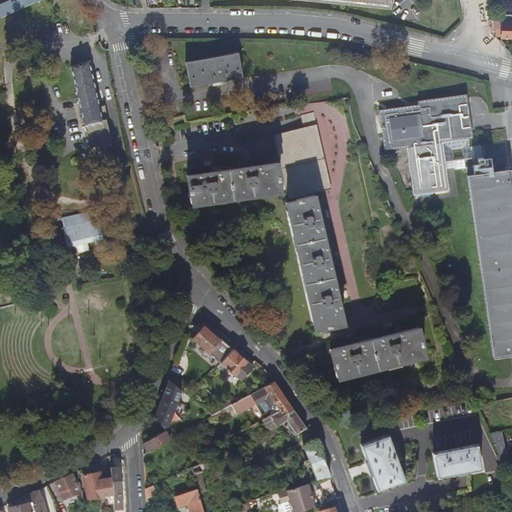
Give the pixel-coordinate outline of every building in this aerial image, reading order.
[(22,0),(0,9),(0,18),(20,9),(41,0),(22,0)] [(501,15),(494,15),(494,27),(502,28),(502,37),(511,37),(511,23),(501,23),(501,15)] [(185,62),(190,87),(243,77),(238,53),(185,62)] [(91,61),(72,67),(79,97),(95,166),(111,162),(107,145),(112,144),(107,121),(109,121),(106,106),(100,108),(91,61)] [(406,147),(442,142),(469,138),(472,138),(471,132),(467,98),(466,94),(417,101),(418,105),(378,110),(384,149),(406,147)] [(302,122),(303,129),(274,136),(288,199),(330,190),(316,127),(313,114),(301,117),(302,122)] [(442,142),(406,147),(413,195),(449,190),(442,142)] [(203,168),(204,174),(187,176),(186,176),(189,195),(190,195),(191,205),(270,193),(278,192),(277,182),(278,182),(276,164),(274,164),(251,167),(250,162),(243,163),(244,168),(211,173),(210,167),(203,168)] [(467,175),(492,357),(511,354),(511,192),(509,169),(467,175)] [(325,254),(318,222),(324,221),(323,214),(317,215),(313,198),(295,202),(285,205),(311,323),(313,330),(323,328),(323,329),(341,325),(341,324),(336,301),(341,300),(340,292),(334,294),(329,270),(327,261),(333,260),(331,253),(325,254)] [(63,231),(67,249),(103,241),(101,232),(103,231),(102,230),(101,230),(99,222),(100,221),(100,220),(99,220),(98,219),(97,220),(95,212),(62,220),(63,228),(62,228),(63,230),(61,230),(61,231),(63,231)] [(208,322),(199,324),(203,327),(193,340),(221,363),(231,350),(213,335),(217,330),(208,322)] [(383,332),(385,337),(353,345),(352,340),(344,342),(345,347),(329,351),(329,353),(333,368),(334,368),(337,379),(404,361),(422,357),(419,346),(421,345),(416,328),(392,335),(391,330),(383,332)] [(221,363),(220,364),(234,375),(245,361),(232,350),(231,350),(221,363)] [(169,380),(181,391),(186,385),(171,372),(170,371),(167,378),(169,380)] [(181,391),(169,380),(154,416),(164,429),(169,426),(177,404),(176,403),(181,391)] [(283,416),(293,410),(274,382),(249,395),(255,405),(263,418),(279,410),(283,416)] [(233,404),(239,401),(228,383),(222,386),(233,404)] [(229,407),(224,409),(230,419),(255,405),(249,395),(239,401),(233,404),(229,407)] [(212,416),(224,409),(229,407),(225,403),(208,413),(212,416)] [(306,427),(293,410),(283,416),(279,410),(263,418),(261,420),(265,425),(271,420),(276,427),(286,419),(296,434),(306,427)] [(177,423),(182,432),(199,423),(194,414),(177,423)] [(256,422),(247,426),(251,434),(260,429),(256,422)] [(336,438),(337,438),(343,436),(340,427),(333,430),(336,438)] [(171,439),(170,439),(167,432),(142,445),(143,455),(171,439)] [(388,434),(361,444),(364,454),(377,490),(405,480),(388,434)] [(317,480),(330,476),(319,446),(316,442),(305,446),(317,480)] [(476,445),(432,452),(436,476),(480,468),(476,445)] [(229,455),(228,452),(226,452),(225,451),(223,450),(220,450),(218,452),(216,454),(216,456),(218,459),(219,460),(222,461),(224,460),(225,459),(227,458),(227,455),(229,455)] [(505,467),(511,466),(503,451),(498,452),(505,467)] [(198,490),(199,492),(206,489),(202,472),(216,465),(214,458),(213,458),(192,467),(198,490)] [(113,504),(113,511),(122,511),(119,468),(110,468),(111,478),(112,488),(113,504)] [(105,505),(113,504),(112,488),(111,478),(103,479),(104,482),(101,483),(101,480),(99,472),(83,475),(87,499),(104,496),(105,505)] [(235,473),(230,474),(239,505),(245,503),(235,473)] [(81,493),(81,492),(72,474),(55,482),(64,501),(81,493)] [(314,504),(317,503),(313,490),(310,491),(308,483),(290,489),(277,493),(280,503),(289,500),(293,511),(296,511),(315,506),(314,504)] [(155,495),(151,486),(145,489),(146,499),(155,495)] [(45,511),(42,500),(38,490),(30,494),(32,503),(34,511),(45,511)] [(182,506),(201,499),(199,492),(198,490),(176,496),(179,507),(182,506)] [(204,511),(201,499),(182,506),(189,504),(190,511),(204,511)] [(34,511),(32,503),(8,509),(9,511),(34,511)]
